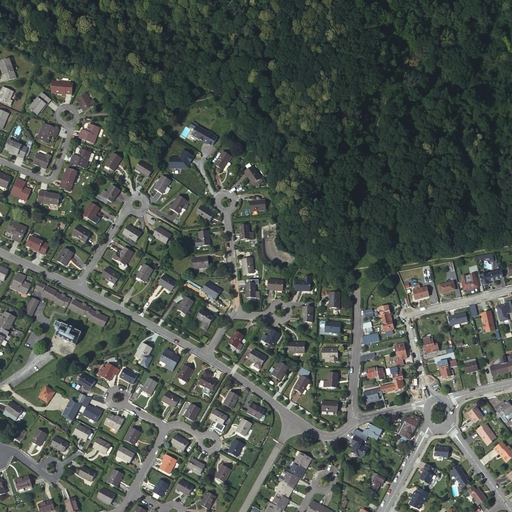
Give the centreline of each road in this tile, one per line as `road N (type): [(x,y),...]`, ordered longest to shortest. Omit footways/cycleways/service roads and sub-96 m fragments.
road 1 (residential): [(205,356),(77,287)]
road 2 (residential): [(357,287),(351,404),(360,419)]
road 3 (track): [(269,127),(282,3)]
